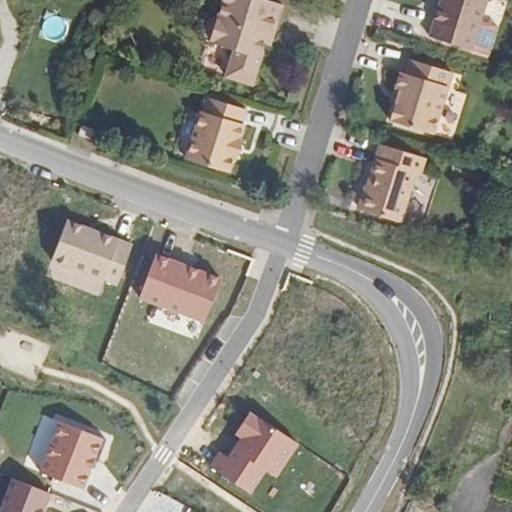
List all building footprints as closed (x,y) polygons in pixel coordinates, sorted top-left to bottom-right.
[(272,33),(280,6),(261,0),(222,0),(216,18),(207,22),(203,34),(209,44),(231,51),(223,77),(249,85),(262,46),(266,32),(272,33)] [(451,32),(460,0),(440,0),(439,5),(445,6),(432,47),(445,51),(451,32)] [(474,61),(491,3),(482,0),(460,0),(451,32),(445,51),(474,61)] [(267,47),(272,33),(266,32),(262,46),(267,47)] [(418,140),(437,78),(406,68),(401,82),(396,81),(391,98),(396,100),(391,115),(387,130),(418,140)] [(430,144),(449,82),(437,78),(418,140),(430,144)] [(391,115),(396,100),(391,98),(386,113),(391,115)] [(244,128),(241,126),(246,113),(208,101),(204,114),(201,114),(185,163),(228,176),(233,161),(237,163),(243,144),(239,143),(244,128)] [(89,145),(94,131),(79,126),(75,140),(89,145)] [(391,227),(413,155),(381,145),(358,217),(391,227)] [(399,230),(416,173),(421,174),(426,159),(413,155),(391,227),(399,230)] [(137,242),(69,217),(53,260),(121,285),(137,242)] [(220,276),(155,252),(139,295),(204,319),(220,276)] [(298,444),(250,412),(235,433),(240,440),(228,457),(217,454),(210,464),(253,493),(268,471),(277,476),(298,444)] [(110,438),(62,420),(43,469),(86,486),(96,459),(101,461),(110,438)] [(45,511),(53,491),(14,476),(0,511),(45,511)]
